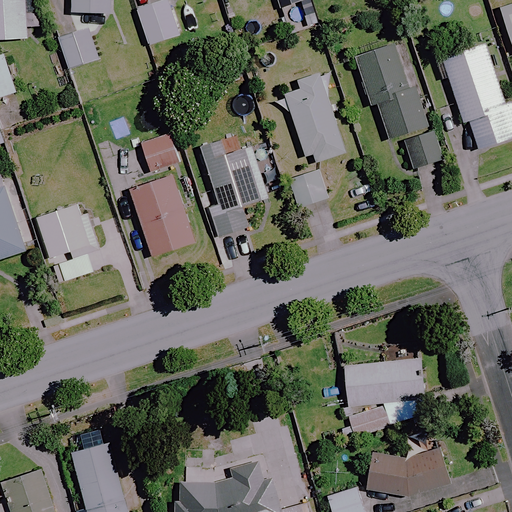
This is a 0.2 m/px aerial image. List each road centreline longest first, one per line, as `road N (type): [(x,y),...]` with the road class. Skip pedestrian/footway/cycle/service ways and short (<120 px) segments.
road 1 (tertiary): [(0,386),(459,233)]
road 2 (residential): [(511,399),(459,233)]
